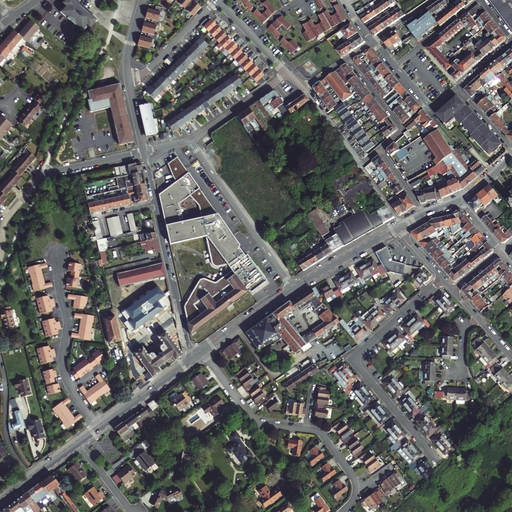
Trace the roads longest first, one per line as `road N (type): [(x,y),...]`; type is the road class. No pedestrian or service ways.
road 1 (residential): [(436,459),(355,355),(442,277)]
road 2 (residential): [(0,259),(6,220),(43,174),(143,150)]
road 3 (residential): [(99,428),(63,371),(57,254)]
road 4 (residential): [(293,288),(190,140)]
road 5 (residential): [(203,352),(250,417),(307,429)]
road 6 (secondary): [(293,288),(398,227)]
road 7 (residential): [(217,0),(139,76),(127,78)]
